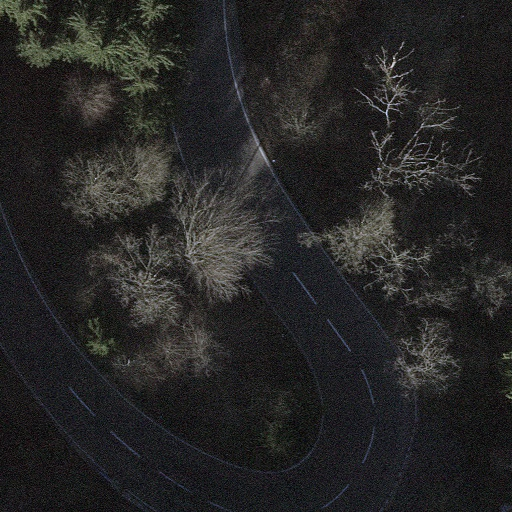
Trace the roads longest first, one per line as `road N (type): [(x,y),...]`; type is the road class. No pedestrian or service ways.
road 1 (tertiary): [(300,511),(340,491),(361,461),(372,405),(344,339),(275,243),(223,147),(203,64),(202,0)]
road 2 (tertiary): [(0,276),(45,361),(113,436),(185,486),(244,511)]
road 3 (track): [(511,506),(371,435)]
